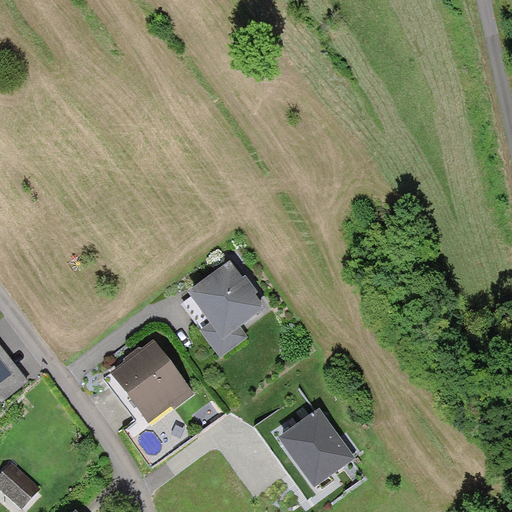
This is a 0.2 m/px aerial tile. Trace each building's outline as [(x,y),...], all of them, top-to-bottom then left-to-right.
[(243,279),(231,262),(188,294),(210,324),(200,331),(220,358),(248,337),(241,328),(266,310),(255,296),(258,294),(246,277),(243,279)] [(111,374),(149,424),(172,407),(175,410),(194,394),(154,341),(111,374)] [(0,401),(2,404),(30,382),(0,344),(0,401)] [(356,460),(320,410),(278,440),(315,490),(356,460)] [(12,463),(0,476),(0,490),(22,510),(41,490),(12,463)]
